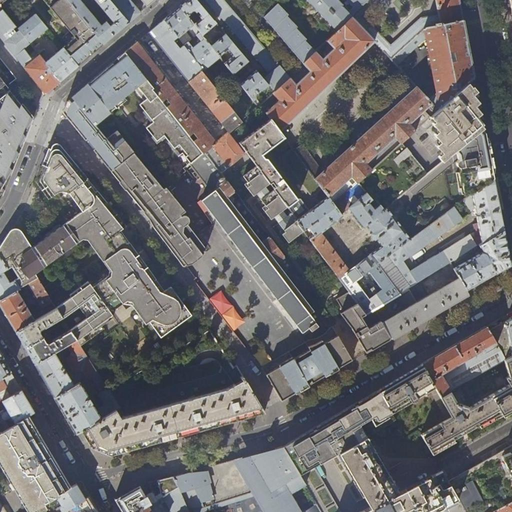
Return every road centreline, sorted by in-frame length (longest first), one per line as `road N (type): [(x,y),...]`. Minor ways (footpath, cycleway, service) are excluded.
road 1 (residential): [(511,288),(281,424),(88,477)]
road 2 (residential): [(170,0),(62,91),(0,223)]
road 3 (residential): [(0,328),(88,477)]
road 4 (secondary): [(482,0),(511,151)]
